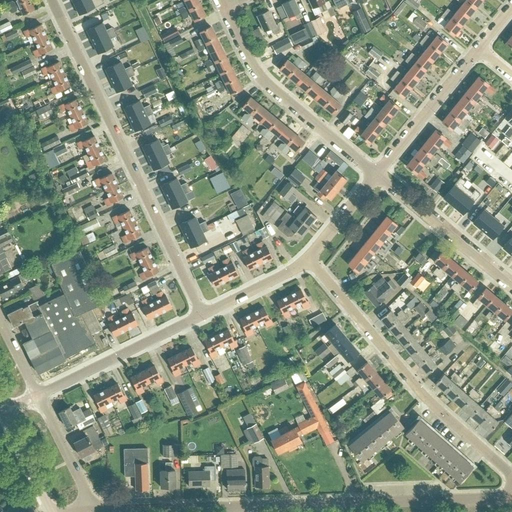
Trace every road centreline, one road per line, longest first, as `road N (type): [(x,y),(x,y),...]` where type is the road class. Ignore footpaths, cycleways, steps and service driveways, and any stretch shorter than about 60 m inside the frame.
road 1 (unclassified): [(86,511),(511,496)]
road 2 (residential): [(202,314),(51,0)]
road 3 (residential): [(511,475),(412,384),(307,257)]
road 4 (residential): [(375,174),(263,81),(223,6)]
road 5 (residential): [(37,395),(202,314)]
road 6 (residential): [(511,288),(375,174)]
road 7 (residential): [(375,174),(478,48)]
road 8 (residential): [(86,511),(37,395)]
road 9 (residential): [(202,314),(307,257)]
